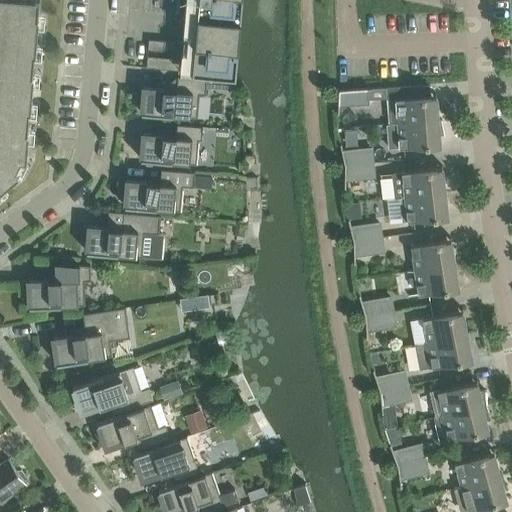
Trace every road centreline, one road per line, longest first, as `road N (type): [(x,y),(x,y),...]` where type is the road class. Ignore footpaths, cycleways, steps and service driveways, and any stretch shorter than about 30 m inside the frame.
road 1 (residential): [(511,317),(489,196),(477,0)]
road 2 (residential): [(100,0),(87,143),(77,171),(0,232)]
road 3 (residential): [(93,511),(0,379)]
